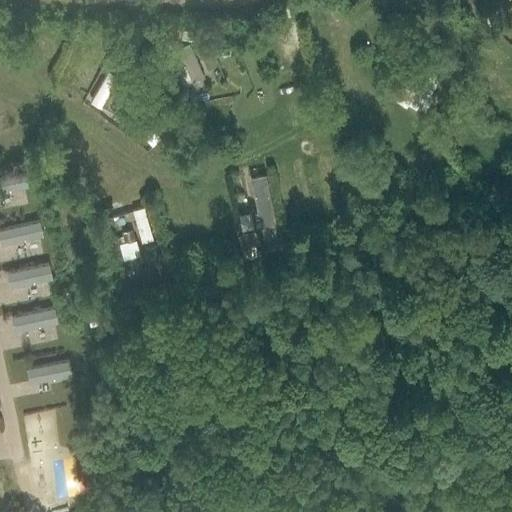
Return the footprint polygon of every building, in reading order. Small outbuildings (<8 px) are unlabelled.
[(511,0),(500,11),(511,23),(511,0)] [(276,78),(307,66),(290,23),(259,35),(276,78)] [(36,69),(38,54),(57,56),(58,44),(48,42),(50,27),(27,24),(21,66),(36,69)] [(180,87),(204,77),(189,41),(165,51),(180,87)] [(72,87),(88,53),(75,47),(58,80),(72,87)] [(505,108),(511,103),(511,77),(505,80),(492,52),(466,65),(488,108),(501,101),(505,108)] [(424,70),(396,93),(409,109),(437,86),(424,70)] [(98,105),(107,91),(99,85),(89,99),(98,105)] [(349,194),(343,159),(328,161),(334,196),(349,194)] [(0,189),(29,188),(28,171),(0,172),(0,189)] [(280,237),(267,171),(248,175),(261,241),(280,237)] [(136,207),(142,240),(155,237),(149,204),(136,207)] [(0,246),(12,246),(12,254),(46,252),(44,221),(0,223),(0,246)] [(123,255),(139,254),(138,232),(122,232),(123,255)] [(53,262),(6,267),(7,283),(55,278),(53,262)] [(10,314),(13,332),(59,323),(56,305),(10,314)] [(75,380),(73,360),(26,364),(28,384),(75,380)] [(60,408),(25,413),(31,456),(48,454),(48,458),(65,456),(60,408)]
